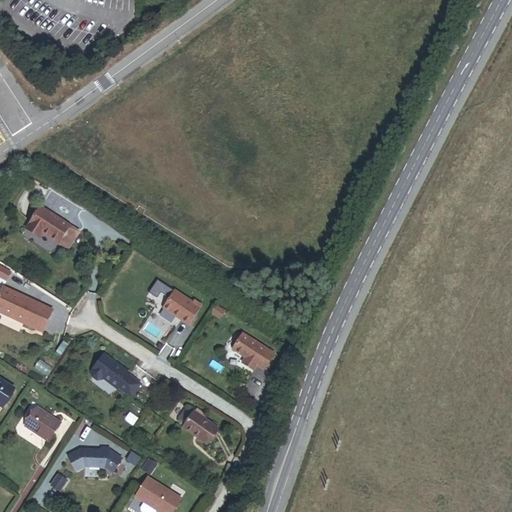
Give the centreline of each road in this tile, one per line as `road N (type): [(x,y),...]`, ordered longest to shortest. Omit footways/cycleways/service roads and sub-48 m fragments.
road 1 (tertiary): [(269,511),(352,286),(502,0)]
road 2 (unclassified): [(214,0),(0,155)]
